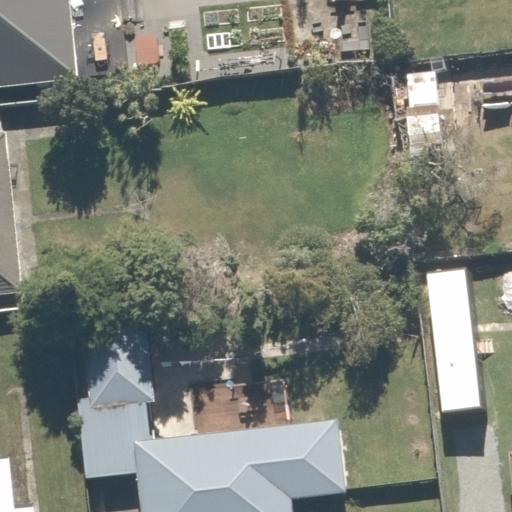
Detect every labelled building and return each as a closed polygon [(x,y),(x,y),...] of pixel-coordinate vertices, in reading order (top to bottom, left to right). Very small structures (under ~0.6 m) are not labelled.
[(74,0),(0,0),(0,98),(83,91),(74,0)] [(348,0),(280,0),(280,55),(349,55),(348,0)] [(0,301),(32,297),(14,139),(0,141),(0,301)] [(355,497),(348,426),(140,446),(146,511),(296,511),(295,503),(355,497)] [(0,511),(38,511),(17,504),(13,460),(0,460),(0,511)]
